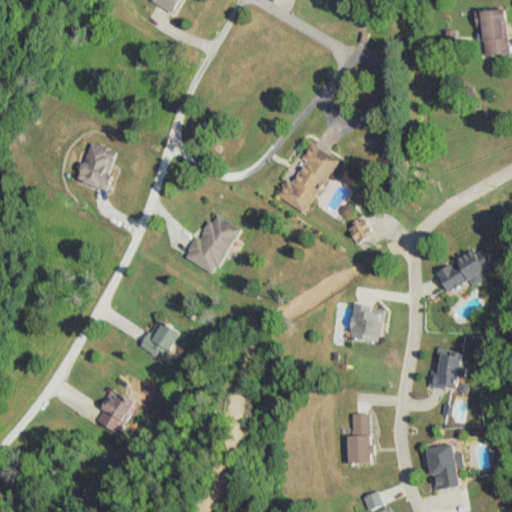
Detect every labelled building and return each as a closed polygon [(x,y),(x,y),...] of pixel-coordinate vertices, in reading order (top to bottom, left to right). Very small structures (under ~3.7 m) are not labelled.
[(150,0),(174,11),(178,0),(150,0)] [(511,53),(506,8),(480,11),(485,56),(511,53)] [(76,180),(106,190),(118,152),(89,143),(76,180)] [(306,213),(338,160),(311,143),(278,197),(306,213)] [(188,259),(217,274),(241,228),(212,213),(188,259)] [(459,295),(499,272),(484,245),(436,272),(447,293),(455,288),(459,295)] [(348,339),(382,343),(387,309),(353,304),(348,339)] [(143,346),(156,355),(160,350),(167,355),(182,334),(160,320),(143,346)] [(461,353),(437,351),(433,387),(457,390),(461,353)] [(134,404),(112,392),(97,422),(119,433),(134,404)] [(372,464),(371,414),(349,414),(350,464),(372,464)] [(425,448),(432,491),(459,486),(455,461),(460,460),(459,453),(454,454),(452,443),(425,448)] [(369,511),(364,511),(391,511),(383,491),(364,498),(369,511)]
